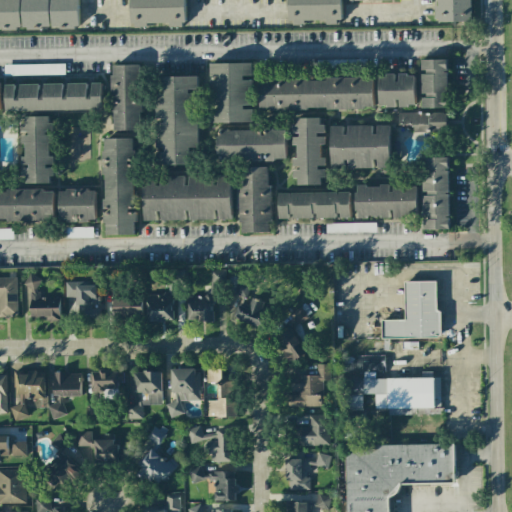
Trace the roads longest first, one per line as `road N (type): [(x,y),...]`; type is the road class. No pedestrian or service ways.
road 1 (secondary): [(489,0),(495,511)]
road 2 (residential): [(0,349),(247,346),(263,370),(263,428)]
